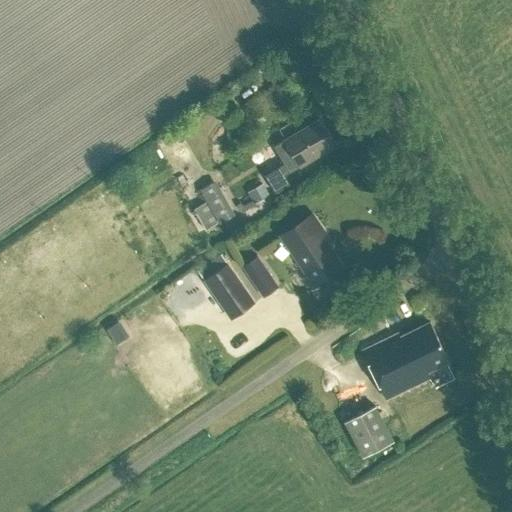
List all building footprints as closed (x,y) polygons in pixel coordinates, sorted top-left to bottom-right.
[(274,145),(289,171),(335,143),(321,117),(274,145)] [(233,214),(214,179),(197,187),(216,222),(233,214)] [(253,202),(268,194),(262,183),(247,192),(253,202)] [(191,208),(202,229),(214,222),(203,201),(191,208)] [(312,213),(281,234),(313,281),(340,263),(320,232),(324,230),(312,213)] [(227,262),(204,278),(231,317),(254,301),(227,262)] [(247,273),(262,297),(277,288),(262,264),(247,273)] [(151,291),(116,307),(129,333),(138,329),(142,337),(167,325),(151,291)] [(104,328),(113,343),(127,335),(117,320),(104,328)] [(429,320),(399,335),(398,332),(362,349),(385,396),(429,375),(427,370),(448,359),(429,320)] [(344,421),(361,454),(391,437),(374,405),(344,421)] [(345,469),(360,465),(357,453),(342,456),(345,469)]
